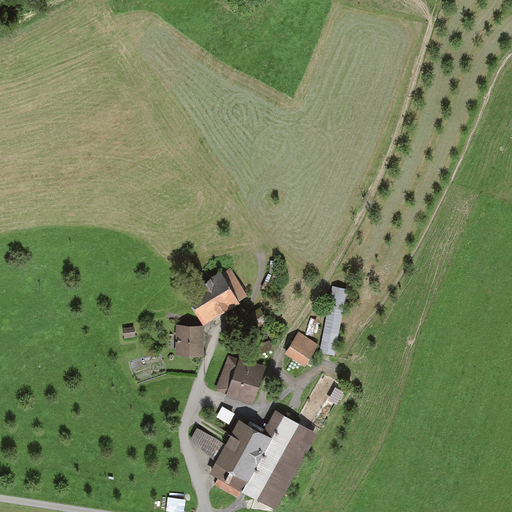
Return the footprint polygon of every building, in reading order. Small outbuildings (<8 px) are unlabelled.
[(222,271),(221,270),(185,291),(203,321),(239,300),(238,298),(247,292),(231,266),(222,271)] [(337,357),(348,289),(333,287),(322,354),(337,357)] [(251,314),(259,327),(270,321),(263,308),(251,314)] [(204,325),(177,325),(176,354),(204,354),(204,325)] [(134,326),(123,327),(125,336),(135,335),(134,326)] [(318,342),(297,330),(284,352),(305,364),(318,342)] [(239,358),(227,354),(215,388),(253,402),(266,366),(239,357),(239,358)] [(339,406),(345,393),(336,389),(330,402),(339,406)] [(223,408),(217,419),(231,425),(236,414),(223,408)] [(225,444),(196,428),(190,439),(216,460),(209,471),(219,477),(214,485),(244,502),(248,494),(275,509),(317,433),(276,410),(264,432),(239,418),(225,444)] [(166,511),(185,511),(187,500),(169,498),(166,511)]
